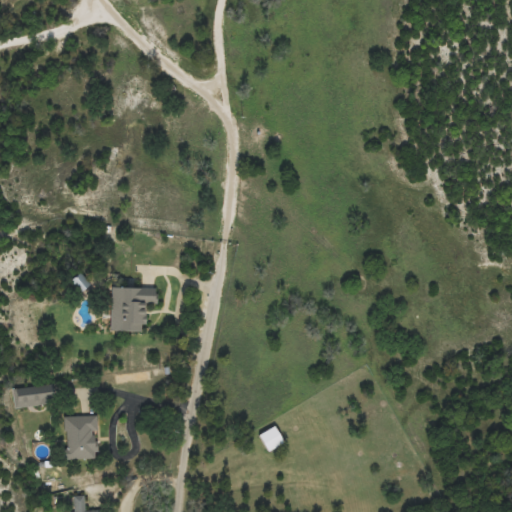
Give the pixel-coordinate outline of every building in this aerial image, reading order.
[(154,288),(105,287),(104,331),(140,331),(141,303),(153,303),(154,288)] [(5,406),(42,405),(42,394),(4,395),(5,406)] [(91,416),(57,416),(58,459),(92,459),(91,416)] [(281,444),(271,426),(255,435),(265,453),(281,444)] [(43,491),(62,487),(60,474),(56,474),(54,466),(40,468),(43,491)] [(71,511),(95,511),(96,510),(80,511),(79,496),(70,496),(71,511)]
